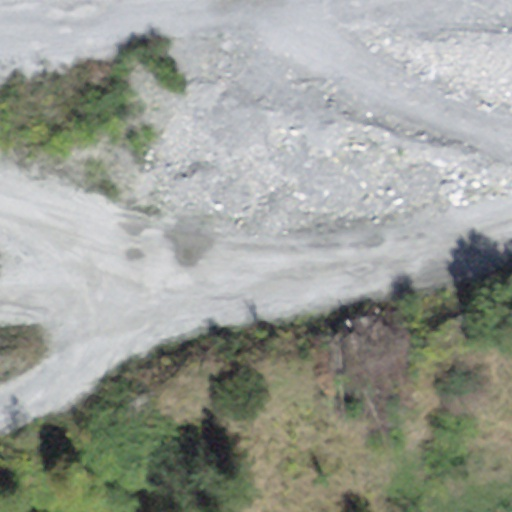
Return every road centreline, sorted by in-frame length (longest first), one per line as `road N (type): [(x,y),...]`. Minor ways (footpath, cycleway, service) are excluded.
road 1 (track): [(0,415),(114,345),(288,303),(511,232)]
road 2 (track): [(0,198),(26,204),(86,274),(114,345)]
